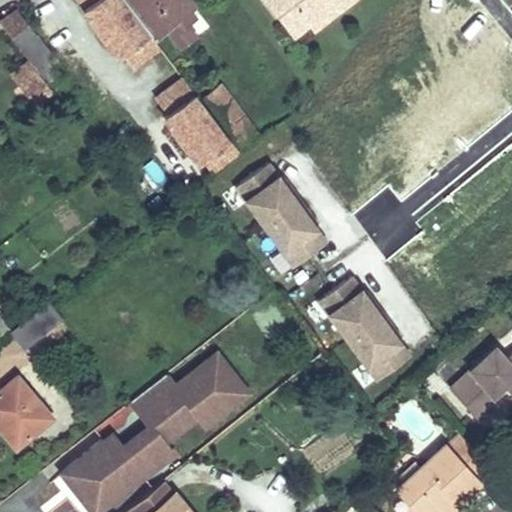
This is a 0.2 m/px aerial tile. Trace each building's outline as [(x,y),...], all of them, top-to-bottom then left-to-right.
[(152,35),(125,0),(92,0),(86,7),(83,14),(116,55),(121,57),(125,54),(139,44),(149,56),(161,47),(152,35)] [(125,0),(152,35),(160,29),(188,7),(182,0),(125,0)] [(265,0),(291,34),(308,22),(337,0),(265,0)] [(348,0),(337,0),(308,22),(312,28),(348,0)] [(16,11),(0,21),(0,24),(44,81),(46,80),(56,73),(48,62),(53,58),(16,11)] [(183,11),(160,29),(177,51),(192,38),(183,27),(191,20),(183,11)] [(134,67),(149,56),(139,44),(125,54),(134,67)] [(75,98),(56,73),(46,80),(64,106),(75,98)] [(193,90),(199,98),(217,85),(211,77),(193,90)] [(229,163),(241,154),(185,79),(173,89),(183,102),(168,113),(165,121),(198,163),(203,165),(205,163),(221,151),(229,163)] [(259,140),(217,85),(199,98),(241,154),(259,140)] [(159,99),(168,113),(183,102),(173,89),(159,99)] [(205,163),(213,175),(229,163),(221,151),(205,163)] [(267,162),(234,187),(293,267),(326,243),(316,229),(307,216),(311,213),(291,186),(287,189),(277,176),(267,162)] [(287,189),(291,186),(284,177),(277,176),(287,189)] [(317,222),(311,213),(307,216),(316,229),(317,222)] [(351,276),(318,300),(377,380),(410,356),(400,343),(390,330),(394,327),(374,299),(370,302),(361,289),(351,276)] [(370,302),(374,299),(368,290),(361,289),(370,302)] [(12,331),(10,332),(24,350),(62,321),(48,303),(12,331)] [(0,340),(10,332),(12,331),(0,316),(0,340)] [(401,336),(394,327),(390,330),(400,343),(401,336)] [(449,387),(471,412),(492,394),(504,383),(511,391),(511,390),(511,350),(504,358),(494,346),(449,387)] [(172,386),(163,374),(129,401),(148,425),(120,447),(111,435),(66,472),(98,511),(99,511),(143,477),(140,474),(169,451),(164,445),(161,441),(194,414),(197,418),(203,426),(246,392),(214,352),(172,386)] [(0,427),(15,448),(51,419),(17,377),(0,389),(0,427)] [(497,399),(492,394),(471,412),(476,418),(497,399)] [(194,414),(161,441),(164,445),(197,418),(194,414)] [(396,489),(416,511),(436,511),(452,499),(455,503),(478,482),(443,445),(396,489)] [(173,456),(169,451),(140,474),(143,477),(144,479),(173,456)] [(88,511),(98,511),(66,472),(60,476),(88,511)] [(161,480),(126,508),(129,511),(191,511),(173,491),(172,492),(161,480)] [(452,499),(436,511),(458,511),(461,510),(455,503),(452,499)]
